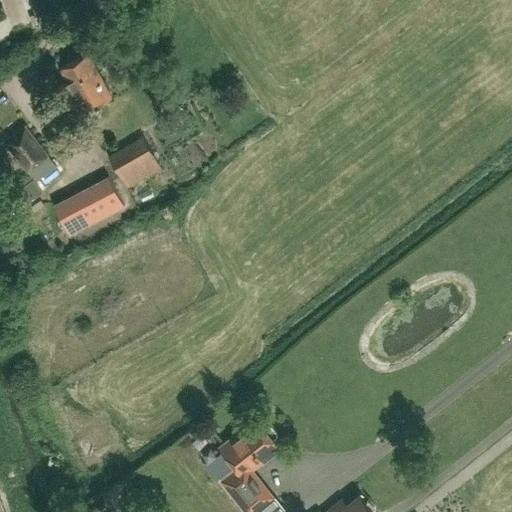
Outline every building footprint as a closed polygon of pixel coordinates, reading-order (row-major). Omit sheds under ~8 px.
[(61,3),(60,0),(34,0),(39,14),(56,7),(62,5),(61,3)] [(84,110),(88,108),(90,110),(94,108),(94,105),(111,96),(88,52),(61,67),(67,80),(59,84),(70,103),(78,99),(84,110)] [(36,181),(56,165),(24,125),(4,141),(36,181)] [(127,186),(161,167),(143,135),(109,155),(127,186)] [(70,235),(124,207),(108,176),(54,204),(70,235)] [(264,426),(258,419),(222,447),(239,468),(223,480),(248,511),(252,511),(273,496),(252,470),(281,447),(273,437),(277,434),(278,432),(271,423),(268,423),(264,426)] [(328,511),(372,511),(357,493),(346,502),(344,500),(328,511)]
